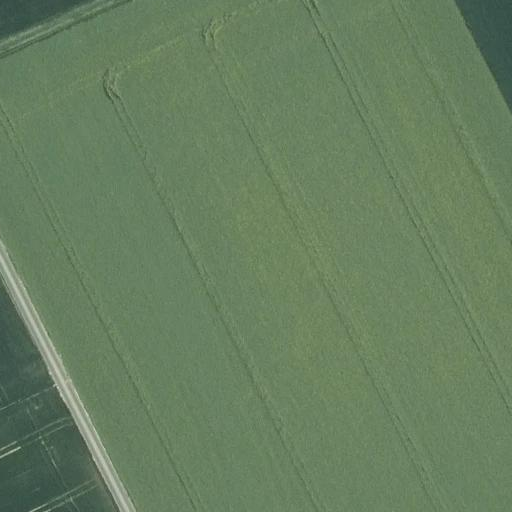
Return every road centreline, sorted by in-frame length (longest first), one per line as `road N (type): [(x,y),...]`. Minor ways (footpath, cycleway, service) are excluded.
road 1 (track): [(0,232),(135,511)]
road 2 (track): [(171,0),(0,78)]
